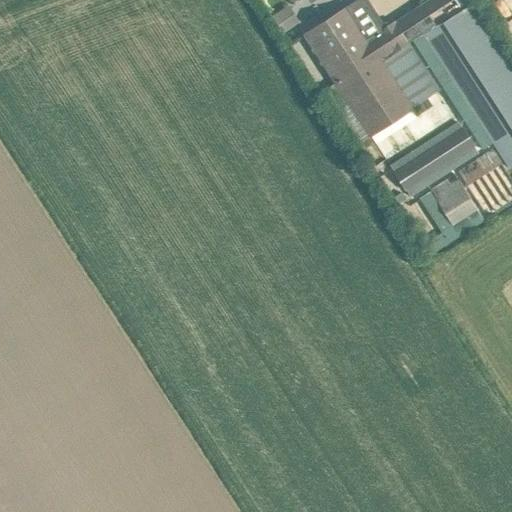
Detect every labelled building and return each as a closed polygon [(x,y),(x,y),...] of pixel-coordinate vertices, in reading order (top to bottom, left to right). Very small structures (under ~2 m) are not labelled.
[(357,0),(345,8),(305,34),(336,82),(322,91),(335,111),(349,102),(370,135),(410,108),(415,116),(432,106),(427,98),(432,94),(437,91),(407,43),(413,39),(483,149),(492,143),(508,167),(511,164),(511,140),(438,25),(437,26),(436,24),(421,34),(407,13),(382,29),(362,0),(357,0)] [(421,34),(436,24),(421,3),(407,13),(421,34)] [(288,4),(271,14),(282,33),(299,23),(288,4)] [(447,19),(511,121),(511,86),(463,9),(447,19)] [(459,128),(392,171),(405,191),(472,147),(459,128)]
